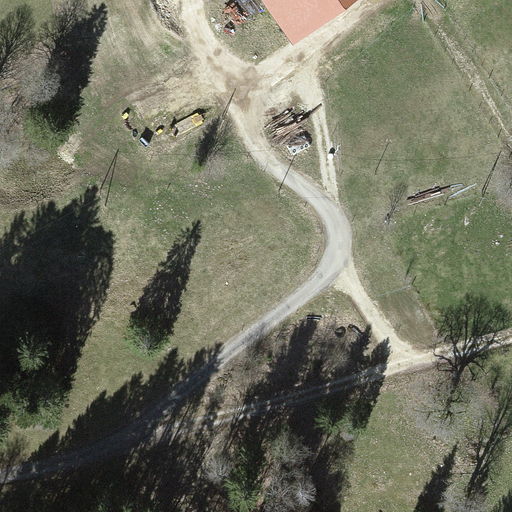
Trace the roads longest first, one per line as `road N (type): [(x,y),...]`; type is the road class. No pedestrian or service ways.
road 1 (track): [(82,458),(329,277),(348,245),(328,212),(284,189),(232,87),(215,0)]
road 2 (unclassified): [(0,477),(298,404),(511,338)]
road 3 (track): [(419,365),(387,339),(337,264)]
